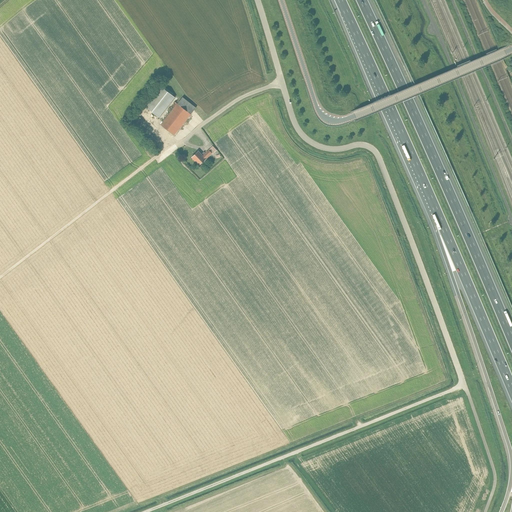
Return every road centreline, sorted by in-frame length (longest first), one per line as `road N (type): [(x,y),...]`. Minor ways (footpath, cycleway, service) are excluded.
road 1 (unclassified): [(484,511),(493,465),(377,155),(367,146),(322,150),(304,138),(257,0)]
road 2 (motorway): [(511,339),(362,0)]
road 3 (track): [(146,511),(464,386)]
road 4 (track): [(511,262),(397,0)]
road 5 (motorway): [(440,221),(511,458)]
road 6 (motorway): [(340,0),(440,221)]
road 7 (motorway): [(440,221),(511,391)]
road 8 (secondary): [(354,115),(511,49)]
road 9 (secondary): [(354,115),(333,121),(318,111),(281,0)]
